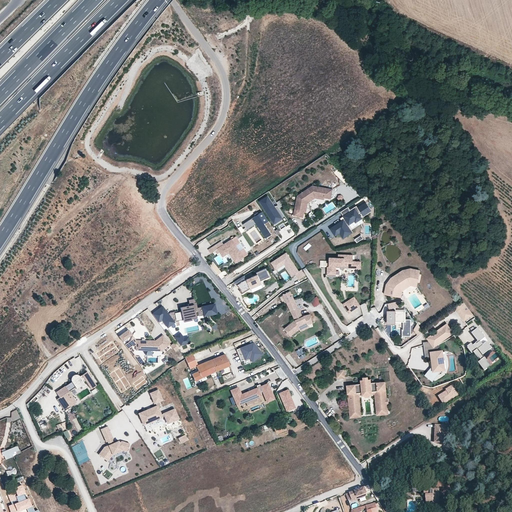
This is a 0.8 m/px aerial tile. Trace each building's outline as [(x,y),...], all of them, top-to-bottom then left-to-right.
[(313,185),(298,195),(294,214),(304,216),(305,210),(307,201),(316,195),(325,197),(331,198),(333,189),(313,185)] [(325,197),(316,195),(307,201),(305,210),(308,210),(309,202),(316,198),(325,200),(325,197)] [(267,196),(259,201),(272,221),(277,217),(279,221),(282,219),(281,218),(285,216),(278,205),(274,207),(267,196)] [(350,209),(348,206),(341,211),(346,218),(330,228),(334,235),(339,232),(342,237),(351,232),(345,224),(347,223),(348,224),(354,220),(355,222),(360,218),(357,213),(359,212),(362,215),(370,210),(365,202),(357,208),(355,206),(350,209)] [(270,223),(262,211),(242,224),(245,228),(243,230),(245,233),(256,226),(264,238),(272,233),(267,225),(270,223)] [(282,232),(290,227),(287,221),(279,226),(282,232)] [(221,240),(208,249),(211,254),(219,249),(224,257),(230,252),(236,262),(248,254),(244,248),(241,251),(237,244),(240,242),(236,236),(224,244),(221,240)] [(299,271),(286,252),(271,262),(276,269),(284,264),(286,266),(292,275),(294,274),(298,279),(305,274),(302,269),(299,271)] [(352,254),(337,254),(337,257),(328,256),(328,266),(326,266),(326,273),(334,273),(335,266),(335,264),(351,265),(351,260),(352,254)] [(360,261),(351,260),(351,265),(335,264),(335,266),(339,266),(339,267),(339,268),(340,268),(341,269),(342,268),(343,266),(359,267),(360,261)] [(221,271),(213,261),(210,264),(218,274),(221,271)] [(420,269),(411,267),(403,271),(392,278),(393,282),(392,285),(386,284),(384,293),(393,295),(394,291),(397,292),(398,288),(409,281),(417,282),(420,269)] [(245,275),(235,281),(241,290),(247,286),(249,285),(250,288),(251,288),(262,284),(261,280),(270,276),(266,268),(257,272),(258,274),(247,279),(245,275)] [(417,282),(409,281),(398,288),(397,292),(394,291),(393,295),(400,297),(401,290),(410,284),(416,285),(417,282)] [(242,294),(250,288),(249,285),(247,286),(241,290),(239,291),(242,294)] [(295,300),(290,291),(283,295),(288,304),(295,300)] [(318,296),(310,299),(313,306),(321,303),(318,296)] [(359,305),(353,296),(342,303),(348,312),(359,305)] [(298,307),(295,300),(288,304),(291,311),(298,307)] [(166,316),(160,308),(152,314),(158,322),(162,319),(168,327),(174,322),(172,320),(176,319),(182,318),(183,319),(183,320),(197,317),(196,312),(198,312),(199,316),(203,315),(216,312),(214,304),(197,308),(196,302),(194,302),(189,304),(188,304),(188,306),(180,307),(181,311),(174,313),(174,312),(171,312),(168,314),(166,316)] [(363,314),(370,312),(366,302),(360,304),(363,314)] [(473,315),(464,302),(454,309),(464,322),(473,315)] [(168,314),(162,306),(160,308),(166,316),(168,314)] [(303,318),(301,316),(302,315),(298,307),(291,311),(297,321),(286,330),(292,337),(301,330),(308,325),(313,324),(311,315),(305,317),(304,317),(303,318)] [(405,309),(387,309),(388,322),(396,322),(396,320),(403,320),(405,320),(405,319),(405,309)] [(411,318),(405,319),(405,320),(403,320),(403,329),(402,329),(402,336),(411,336),(411,318)] [(452,333),(446,323),(426,337),(429,341),(423,341),(425,357),(432,356),(432,361),(433,366),(431,368),(430,368),(424,375),(432,382),(439,374),(438,373),(441,370),(442,369),(441,360),(443,360),(442,351),(439,351),(438,344),(452,333)] [(486,337),(479,327),(472,332),(479,342),(477,343),(476,342),(473,344),(472,342),(468,345),(469,346),(468,347),(472,352),(474,351),(479,358),(480,358),(481,360),(478,362),(485,370),(487,368),(486,367),(490,365),(486,361),(487,360),(483,354),(492,348),(488,341),(483,344),(481,341),(486,337)] [(132,334),(128,329),(119,336),(123,341),(132,334)] [(184,338),(180,333),(175,337),(181,345),(189,343),(188,337),(184,338)] [(161,351),(170,344),(163,335),(155,341),(136,340),(136,341),(136,346),(136,350),(161,351)] [(106,351),(118,342),(115,339),(110,342),(108,340),(102,345),(106,351)] [(254,342),(237,349),(241,360),(250,357),(253,361),(262,354),(254,342)] [(278,343),(280,352),(286,351),(284,342),(278,343)] [(114,361),(122,353),(119,350),(111,358),(114,361)] [(193,354),(185,357),(190,369),(196,367),(198,371),(192,374),(195,381),(229,366),(225,354),(198,365),(193,354)] [(145,363),(140,356),(133,356),(141,366),(145,363)] [(344,369),(337,370),(338,378),(345,377),(344,369)] [(77,402),(69,391),(75,387),(77,389),(85,384),(83,382),(85,380),(91,389),(96,386),(87,372),(80,376),(79,376),(71,381),(72,382),(56,392),(60,397),(57,399),(65,410),(77,402)] [(361,382),(351,383),(351,388),(348,388),(349,400),(351,400),(352,417),(360,416),(358,399),(357,399),(356,393),(378,391),(380,414),(389,413),(386,384),(382,384),(381,380),(371,381),(370,378),(367,379),(367,376),(363,377),(363,379),(361,379),(361,382)] [(261,395),(260,393),(263,392),(267,402),(274,399),(268,384),(261,387),(257,388),(241,395),(238,387),(231,390),(237,405),(261,395)] [(144,424),(164,415),(168,423),(178,419),(174,409),(161,415),(158,409),(162,407),(159,401),(162,400),(158,390),(150,393),(154,403),(155,403),(157,406),(139,413),(144,424)] [(288,391),(281,394),(287,411),(295,408),(288,391)] [(361,399),(375,397),(377,414),(380,414),(378,391),(356,393),(357,399),(358,399),(360,416),(363,416),(361,399)] [(34,396),(26,404),(28,407),(37,399),(34,396)] [(11,417),(7,417),(7,420),(18,419),(18,410),(11,410),(11,417)] [(289,421),(288,417),(267,426),(268,428),(264,429),(265,431),(274,429),(274,428),(284,424),(283,424),(289,421)] [(286,431),(284,424),(274,428),(274,429),(276,435),(286,431)] [(435,424),(434,441),(443,442),(444,435),(442,435),(442,434),(444,434),(452,434),(452,425),(435,424)] [(110,431),(107,426),(101,429),(106,442),(107,441),(109,445),(104,447),(99,454),(107,461),(112,454),(122,450),(127,451),(130,444),(119,440),(115,442),(113,443),(112,439),(108,431),(110,431)] [(14,455),(21,452),(17,445),(2,452),(6,460),(14,456),(14,455)] [(415,481),(415,475),(407,475),(407,482),(409,482),(410,489),(421,489),(421,487),(421,484),(421,481),(415,481)] [(38,511),(38,510),(34,511),(32,505),(31,506),(28,498),(25,499),(23,493),(24,492),(21,485),(14,487),(16,491),(7,494),(12,505),(8,506),(10,511),(17,511),(26,508),(27,511),(38,511)] [(370,491),(369,486),(349,493),(351,499),(357,497),(357,496),(366,492),(370,491)] [(425,489),(425,495),(426,496),(426,502),(431,503),(431,507),(434,507),(434,505),(440,505),(439,488),(430,489),(425,489)] [(378,511),(376,503),(352,510),(350,511),(362,511),(362,510),(366,509),(367,511),(378,511)]
